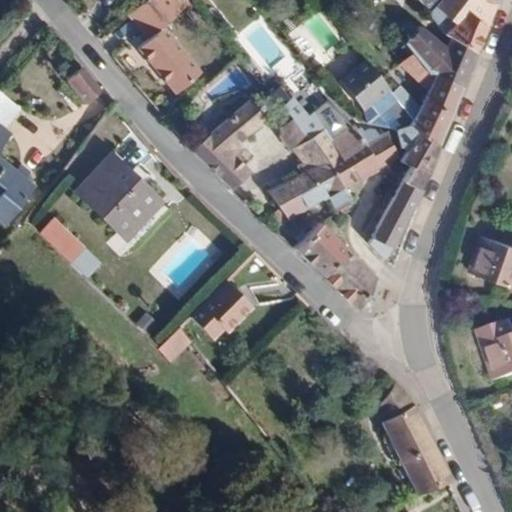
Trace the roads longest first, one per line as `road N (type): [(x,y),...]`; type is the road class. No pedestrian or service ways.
road 1 (residential): [(48,0),(153,129),(338,315),(415,343)]
road 2 (residential): [(511,37),(412,294),(415,343)]
road 3 (residential): [(415,343),(489,511)]
